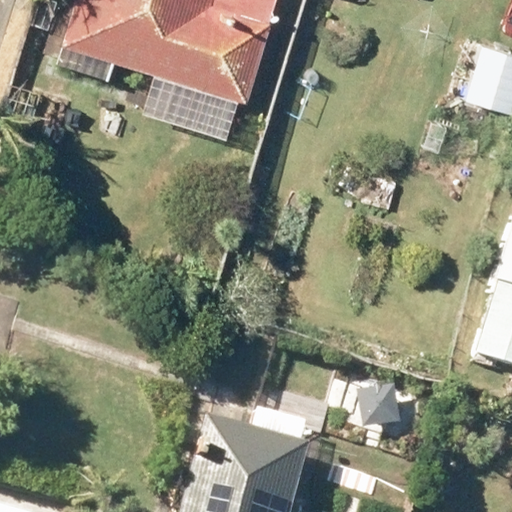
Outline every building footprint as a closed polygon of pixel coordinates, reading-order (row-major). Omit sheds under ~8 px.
[(65,0),(48,55),(102,71),(108,52),(237,94),(267,0),(65,0)] [(511,48),(478,38),(462,96),(509,110),(511,100),(511,48)] [(359,197),(386,206),(393,183),(366,174),(359,197)] [(511,279),(496,274),(472,351),(511,363),(511,279)] [(301,511),(304,502),(286,497),(300,445),(316,450),(344,353),(271,333),(246,423),(201,410),(172,511),(301,511)]
